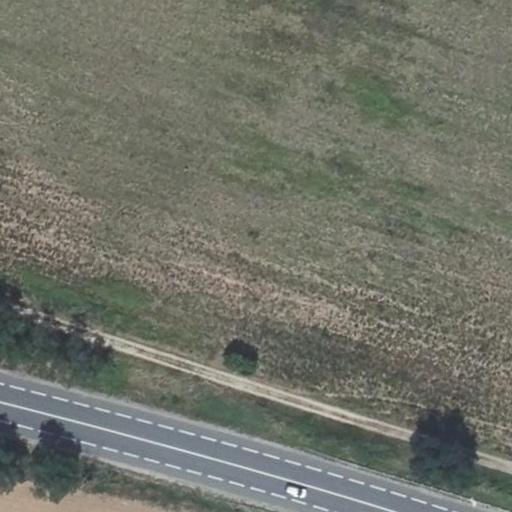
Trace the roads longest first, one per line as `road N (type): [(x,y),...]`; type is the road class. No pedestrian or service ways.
road 1 (track): [(511,469),(0,306)]
road 2 (primary): [(381,511),(228,462),(0,405)]
